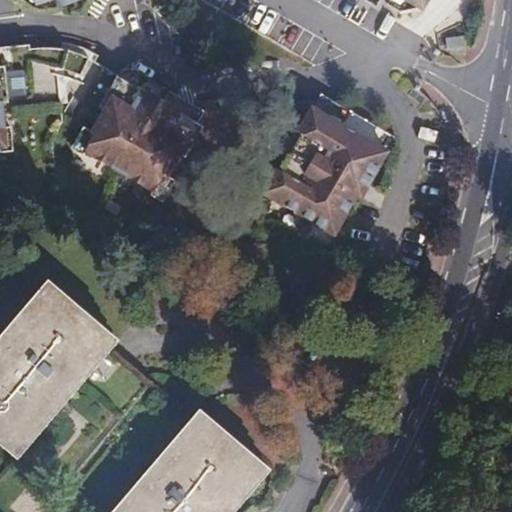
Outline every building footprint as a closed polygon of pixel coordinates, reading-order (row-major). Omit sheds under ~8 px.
[(400,0),(418,10),(424,0),(400,0)] [(445,54),(466,47),(459,27),(439,33),(445,54)] [(72,152),(151,192),(189,120),(110,79),(72,152)] [(255,191),(334,238),(395,142),(310,93),(255,191)] [(401,244),(396,263),(412,267),(416,248),(401,244)] [(214,443),(211,446),(81,334),(84,330),(60,309),(57,312),(37,294),(0,337),(0,446),(54,494),(51,497),(68,511),(230,511),(237,504),(232,501),(249,481),(232,466),(235,462),(214,443)]
